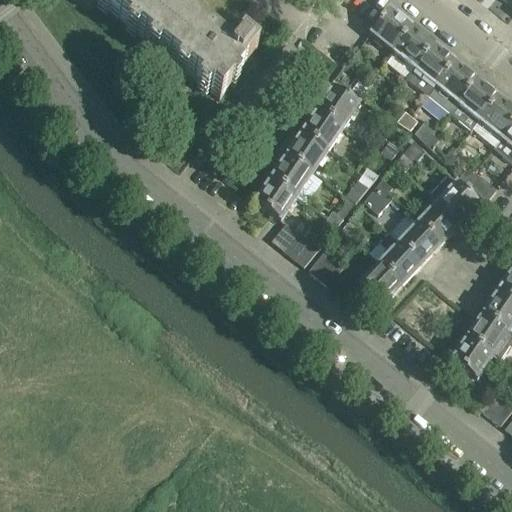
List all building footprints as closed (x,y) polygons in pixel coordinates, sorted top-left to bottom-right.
[(89,0),(218,103),(241,74),(243,76),(243,78),(256,74),(256,72),(255,72),(251,60),(255,54),(240,42),(229,55),(160,0),(89,0)] [(511,0),(500,0),(511,9),(511,0)] [(369,38),(391,56),(411,31),(389,13),(369,38)] [(433,48),(411,31),(391,56),(413,73),(433,48)] [(433,48),(413,73),(405,83),(427,100),(455,66),(433,48)] [(455,66),(427,100),(449,118),(476,83),(455,66)] [(470,135),(472,133),(498,101),(476,83),(449,118),(470,135)] [(349,95),(356,99),(364,89),(358,85),(349,95)] [(356,99),(362,104),(370,94),(364,89),(356,99)] [(332,90),(316,114),(342,132),(352,117),(361,123),(367,114),(332,90)] [(493,151),(511,127),(511,111),(498,101),(472,133),(493,151)] [(327,155),(342,132),(316,114),(300,137),(327,155)] [(396,126),(402,131),(410,121),(404,116),(396,126)] [(402,131),(409,135),(416,126),(410,121),(402,131)] [(511,166),(511,127),(493,151),(493,152),(511,166)] [(413,138),(424,148),(431,139),(420,130),(413,138)] [(300,137),(284,160),(311,178),(327,155),(300,137)] [(424,148),(430,154),(437,144),(431,139),(424,148)] [(394,168),(403,176),(421,154),(412,145),(394,168)] [(390,164),(395,158),(385,151),(380,157),(390,164)] [(453,156),(449,153),(444,160),(447,163),(453,156)] [(321,185),(311,178),(284,160),(269,183),(295,201),(305,208),(321,185)] [(372,186),(377,180),(366,172),(362,179),(372,186)] [(459,182),(464,187),(473,177),(466,172),(459,182)] [(495,195),(473,177),(464,187),(485,206),(495,195)] [(372,186),(362,179),(357,185),(367,192),(372,186)] [(428,200),(436,207),(459,229),(478,208),(448,179),(428,200)] [(269,183),(253,207),(279,225),(295,201),(269,183)] [(382,183),(377,189),(386,198),(391,192),(382,183)] [(391,203),(386,198),(377,189),(363,206),(376,219),(391,203)] [(416,227),(440,249),(459,229),(436,207),(416,227)] [(337,229),(342,223),(331,216),(326,222),(337,229)] [(408,219),(388,239),(420,270),(440,249),(416,227),(408,219)] [(337,229),(326,222),(322,229),(332,235),(337,229)] [(270,246),(293,264),(308,246),(285,227),(270,246)] [(346,227),(342,233),(351,242),(356,237),(346,227)] [(342,233),(336,240),(345,248),(351,242),(342,233)] [(388,256),(378,267),(401,290),(420,270),(388,239),(380,248),(388,256)] [(317,253),(308,246),(293,264),(302,272),(317,253)] [(307,276),(317,283),(332,265),(322,257),(307,276)] [(341,272),(332,265),(317,283),(326,291),(341,272)] [(382,310),(401,290),(378,267),(358,288),(382,310)] [(511,272),(496,295),(511,305),(511,272)] [(511,305),(496,295),(481,318),(511,339),(511,305)] [(465,341),(492,360),(501,366),(511,349),(511,339),(481,318),(465,341)] [(476,383),(492,360),(465,341),(449,365),(476,383)] [(480,415),(489,422),(504,404),(495,396),(480,415)] [(511,413),(511,409),(504,404),(489,422),(499,430),(511,413)]
